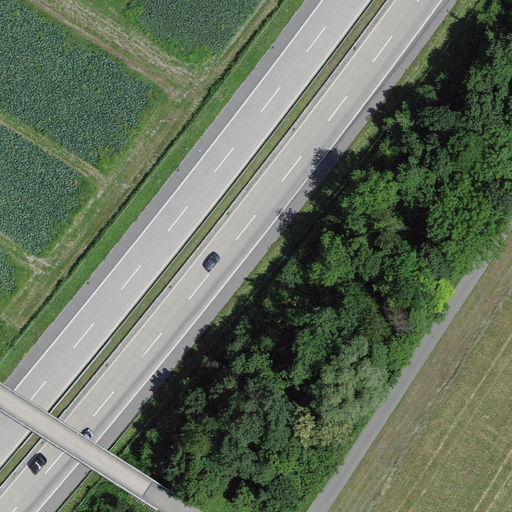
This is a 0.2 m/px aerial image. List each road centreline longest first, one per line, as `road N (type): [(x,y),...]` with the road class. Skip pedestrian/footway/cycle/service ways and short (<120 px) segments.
road 1 (motorway): [(11,511),(162,333),(419,0)]
road 2 (motorway): [(345,0),(121,293),(0,434)]
road 3 (unclassified): [(317,511),(511,219)]
road 4 (unclassified): [(0,397),(180,511)]
